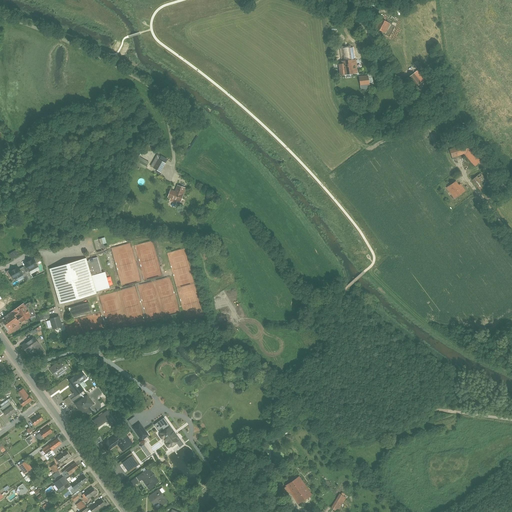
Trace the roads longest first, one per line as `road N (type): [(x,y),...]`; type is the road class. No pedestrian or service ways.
road 1 (track): [(486,204),(365,29)]
road 2 (tertiary): [(127,511),(46,401)]
